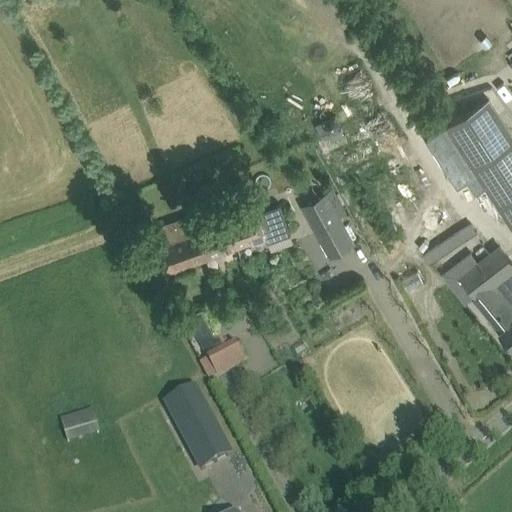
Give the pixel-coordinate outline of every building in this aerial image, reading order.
[(428,71),(438,85),(449,77),(440,63),(428,71)] [(457,189),(478,175),(511,227),(511,135),(489,100),(425,141),(457,189)] [(368,156),(375,169),(390,161),(384,149),(368,156)] [(327,193),(303,206),(317,232),(341,219),(327,193)] [(256,208),(228,218),(238,246),(255,240),(257,246),(291,234),(280,204),(258,212),(256,208)] [(228,218),(158,244),(168,271),(238,246),(228,218)] [(477,296),(491,285),(511,269),(511,261),(500,246),(461,275),(477,296)] [(511,310),(502,298),(491,285),(477,296),(504,329),(500,332),(511,346),(511,310)] [(207,308),(188,318),(198,338),(218,327),(207,308)] [(201,385),(174,400),(212,471),(240,456),(201,385)] [(66,443),(100,432),(92,408),(58,419),(66,443)]
